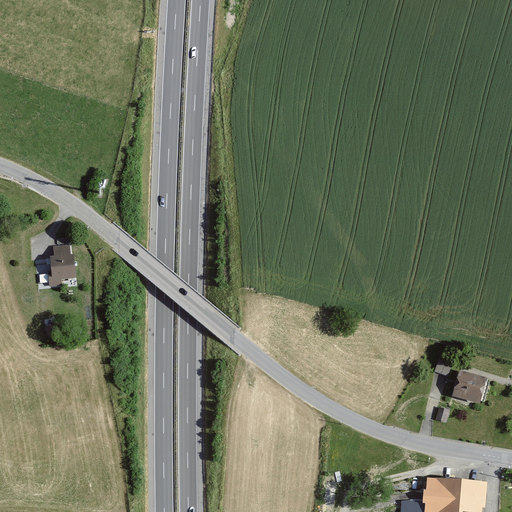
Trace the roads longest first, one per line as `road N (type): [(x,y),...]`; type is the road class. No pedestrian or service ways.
road 1 (tertiary): [(511,459),(378,431),(325,406),(71,203),(0,165)]
road 2 (motorway): [(187,511),(200,0)]
road 3 (motorway): [(176,0),(163,511)]
